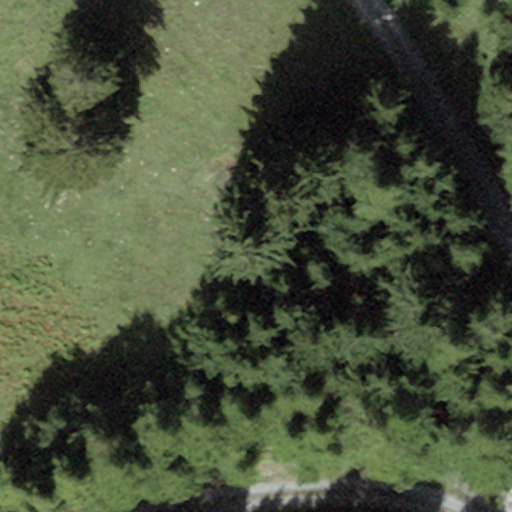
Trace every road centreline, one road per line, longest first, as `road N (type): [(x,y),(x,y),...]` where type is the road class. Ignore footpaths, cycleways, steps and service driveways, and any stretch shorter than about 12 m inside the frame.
road 1 (track): [(152,511),(286,493),(413,498),(439,511)]
road 2 (track): [(511,222),(365,0)]
